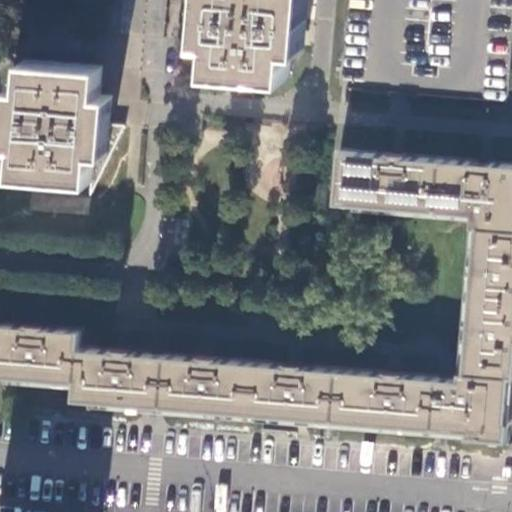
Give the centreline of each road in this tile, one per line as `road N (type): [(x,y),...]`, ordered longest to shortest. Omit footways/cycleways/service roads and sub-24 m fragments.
road 1 (residential): [(153,99),(511,128)]
road 2 (residential): [(0,255),(141,267),(153,99)]
